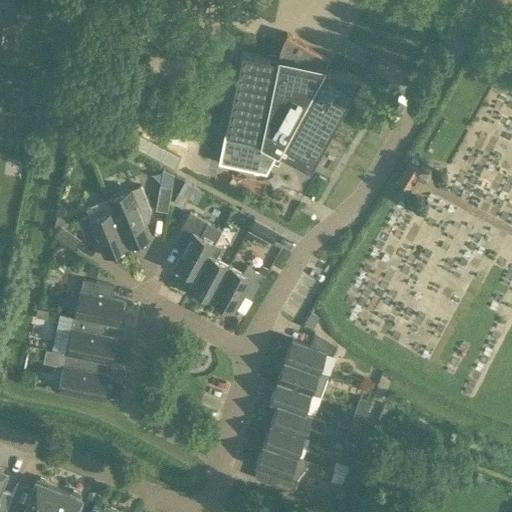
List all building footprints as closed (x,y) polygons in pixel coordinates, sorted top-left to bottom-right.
[(0,46),(14,48),(16,23),(0,21),(0,46)] [(276,59),(241,51),(218,162),(266,172),(278,151),(309,168),(360,76),(323,68),(329,57),(286,33),(284,37),(282,41),(280,45),(278,50),(276,59)] [(78,124),(89,150),(103,137),(78,124)] [(180,156),(138,134),(132,145),(174,167),(180,156)] [(418,168),(407,161),(396,179),(408,186),(410,182),(412,182),(417,174),(416,173),(418,168)] [(155,209),(166,211),(171,186),(159,184),(155,209)] [(150,236),(144,222),(147,220),(150,208),(141,186),(132,189),(131,188),(107,198),(111,209),(127,246),(150,236)] [(178,192),(173,202),(182,207),(187,197),(178,192)] [(111,209),(89,218),(88,215),(77,219),(84,236),(94,242),(97,241),(103,255),(127,246),(111,209)] [(194,277),(213,243),(214,243),(221,230),(207,222),(207,221),(189,211),(172,242),(182,248),(173,266),(176,268),(175,273),(186,279),(190,275),(194,277)] [(249,229),(271,241),(277,231),(255,219),(249,229)] [(53,235),(74,249),(81,239),(60,225),(53,235)] [(210,299),(229,265),(215,257),(221,247),(214,243),(213,243),(194,277),(188,288),(210,299)] [(98,266),(89,264),(86,278),(94,280),(98,266)] [(229,265),(210,299),(231,311),(241,293),(252,299),(268,268),(263,265),(259,272),(246,265),(242,272),(229,265)] [(125,300),(111,297),(114,285),(82,278),(79,290),(78,290),(73,316),(74,316),(106,322),(117,325),(121,306),(123,307),(124,301),(125,301),(125,300)] [(312,327),(318,316),(310,311),(303,322),(312,327)] [(74,316),(71,328),(71,327),(65,353),(66,353),(98,360),(109,362),(113,344),(115,344),(116,338),(117,338),(117,337),(103,334),(106,322),(74,316)] [(317,371),(324,352),(332,354),(336,344),(314,331),(309,345),(291,338),(283,359),(299,365),(317,371)] [(64,365),(63,365),(57,390),(101,399),(102,396),(109,397),(111,385),(105,383),(105,381),(107,381),(109,375),(109,374),(95,371),(98,360),(66,353),(64,365)] [(327,375),(317,371),(299,365),(283,359),(276,380),(310,392),(320,395),(327,375)] [(310,415),(311,414),(303,411),(310,392),(276,380),(269,400),(304,412),(310,415)] [(371,400),(359,396),(354,408),(367,412),(371,400)] [(324,419),(310,415),(304,412),(269,400),(276,403),(269,423),(297,433),(303,435),(307,425),(320,430),(324,419)] [(352,416),(364,420),(367,412),(354,408),(352,416)] [(303,435),(297,433),(269,423),(262,443),(296,455),(303,435)] [(355,445),(343,440),(340,448),(352,453),(355,445)] [(289,475),(292,465),(304,469),(307,459),(296,455),(262,443),(254,464),(272,471),(268,482),(292,490),(296,478),(289,475)] [(336,460),(348,464),(352,453),(340,448),(336,460)] [(442,460),(431,483),(443,489),(454,466),(442,460)] [(0,511),(3,511),(11,493),(0,489),(6,474),(0,472),(0,511)] [(16,482),(11,493),(3,511),(46,511),(58,484),(40,477),(36,480),(35,479),(32,488),(16,482)] [(74,511),(80,497),(80,496),(79,492),(58,484),(46,511),(74,511)]
